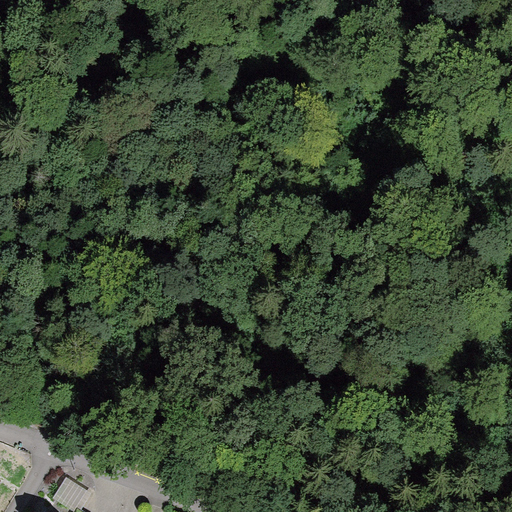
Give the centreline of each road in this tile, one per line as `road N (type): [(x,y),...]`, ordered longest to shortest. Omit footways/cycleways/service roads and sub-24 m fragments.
road 1 (track): [(0,309),(511,151)]
road 2 (residential): [(230,511),(58,441)]
